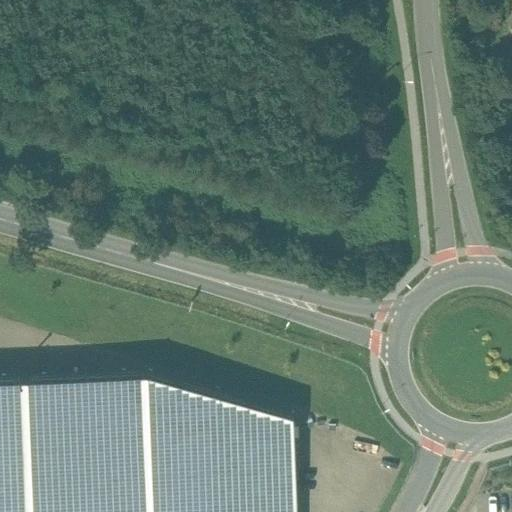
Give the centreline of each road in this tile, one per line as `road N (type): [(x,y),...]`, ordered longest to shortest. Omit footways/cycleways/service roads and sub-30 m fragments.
road 1 (tertiary): [(0,220),(405,332)]
road 2 (tertiary): [(428,0),(465,278)]
road 3 (tertiary): [(405,332),(403,376),(424,414),(462,436)]
